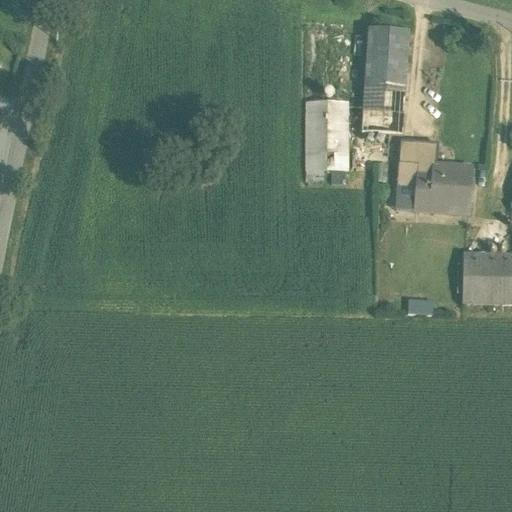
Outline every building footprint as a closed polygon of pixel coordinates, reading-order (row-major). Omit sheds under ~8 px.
[(22,31),(30,0),(9,0),(3,26),(22,31)] [(400,141),(408,37),(366,34),(359,138),(386,140),(385,160),(398,160),(400,141)] [(347,106),(304,106),(303,175),(304,176),(305,188),(320,187),(321,176),(329,176),(330,189),(342,188),(342,176),(347,175),(347,106)] [(430,170),(398,167),(395,192),(414,193),(412,218),(468,222),(472,170),(431,167),(430,170)] [(511,258),(462,258),(461,311),(511,311),(511,258)] [(406,319),(431,319),(431,306),(406,306),(406,319)]
